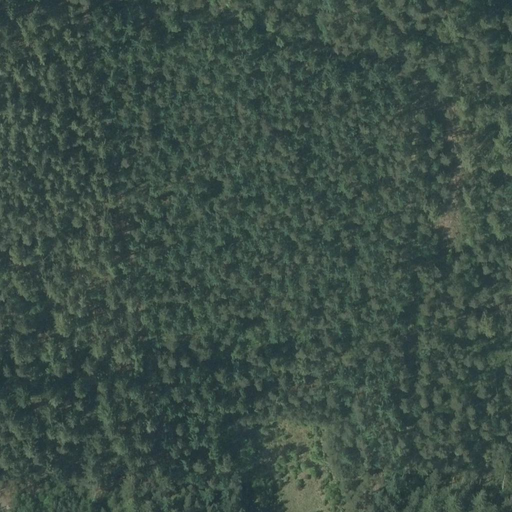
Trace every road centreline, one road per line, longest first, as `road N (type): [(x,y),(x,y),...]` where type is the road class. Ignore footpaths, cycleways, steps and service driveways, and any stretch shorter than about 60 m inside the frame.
road 1 (track): [(174,511),(83,0)]
road 2 (track): [(415,61),(404,511)]
road 3 (track): [(409,331),(0,350)]
road 4 (track): [(511,85),(161,0)]
